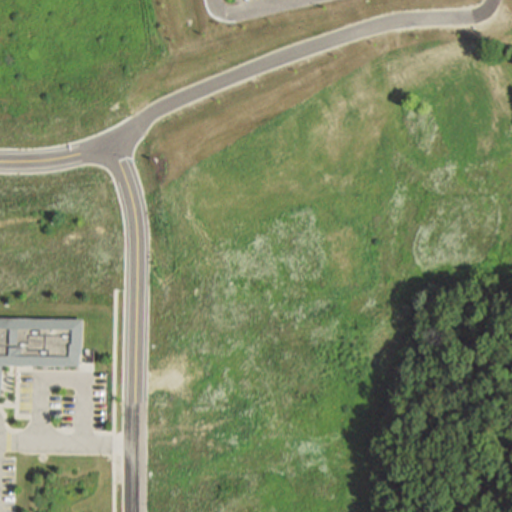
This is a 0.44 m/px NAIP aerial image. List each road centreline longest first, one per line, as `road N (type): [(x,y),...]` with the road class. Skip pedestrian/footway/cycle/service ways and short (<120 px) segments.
road 1 (residential): [(492,0),(472,18),(378,25),(291,54),(155,112),(87,151),(0,160)]
road 2 (residential): [(135,511),(133,224),(112,140)]
